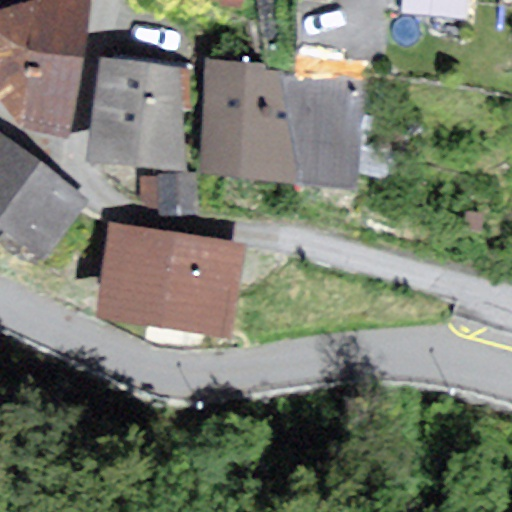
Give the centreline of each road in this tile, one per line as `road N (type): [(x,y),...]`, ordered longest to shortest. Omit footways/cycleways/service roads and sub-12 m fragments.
road 1 (tertiary): [(0,301),(109,357),(177,375),(405,357),(511,374)]
road 2 (residential): [(77,172),(118,205),(160,220),(322,245),(511,299)]
road 3 (residential): [(100,0),(77,172)]
